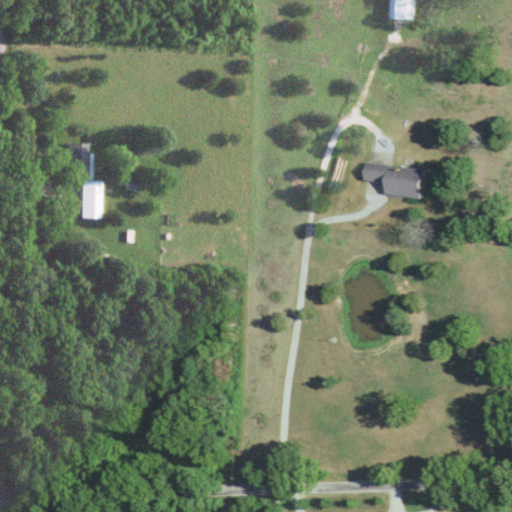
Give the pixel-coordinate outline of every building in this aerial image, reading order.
[(387,0),(387,19),(408,19),(408,0),(387,0)] [(66,177),(87,177),(87,142),(66,142),(66,177)] [(390,193),(427,197),(430,168),(371,161),(369,179),(392,182),(390,193)] [(99,180),(79,180),(79,218),(99,218),(99,180)] [(49,428),(32,428),(32,445),(49,445),(49,428)]
